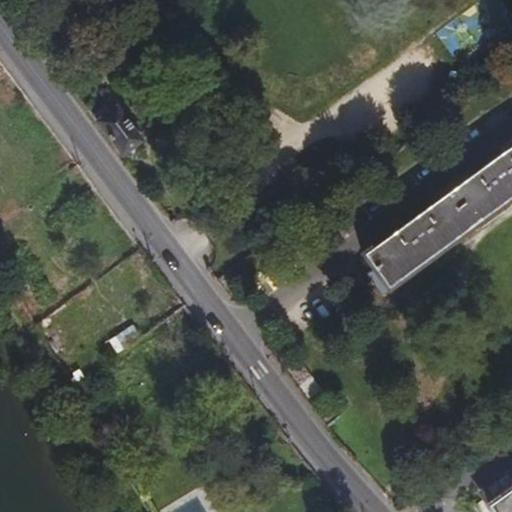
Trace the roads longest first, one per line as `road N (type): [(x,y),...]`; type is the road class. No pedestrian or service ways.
road 1 (primary): [(0,27),(235,342)]
road 2 (residential): [(235,342),(398,210),(511,135)]
road 3 (primary): [(235,342),(372,511)]
